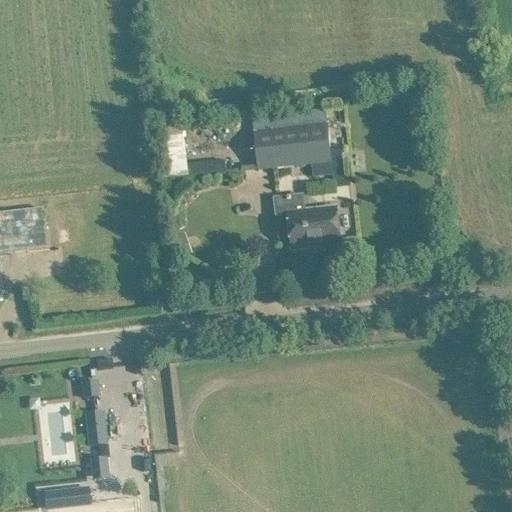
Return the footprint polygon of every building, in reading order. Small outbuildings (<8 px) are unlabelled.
[(334,182),(345,181),(342,149),(331,150),(327,110),(252,117),(258,171),(312,165),(313,178),(333,176),(334,182)] [(181,116),(156,119),(158,139),(183,136),(181,116)] [(185,153),(161,156),(163,177),(164,181),(188,178),(187,166),(185,153)] [(304,196),(273,200),(275,219),(288,217),(289,229),(291,249),(319,245),(319,249),(341,246),(338,226),(336,207),(306,210),(304,196)] [(54,230),(52,209),(0,214),(0,254),(50,248),(48,231),(54,230)] [(181,236),(171,239),(178,259),(188,256),(181,236)] [(98,371),(113,369),(112,361),(97,363),(98,371)] [(98,382),(84,383),(86,400),(92,399),(100,399),(99,393),(98,382)] [(172,396),(156,398),(161,444),(177,442),(172,396)] [(91,448),(101,447),(108,446),(104,413),(88,414),(89,426),(91,448)] [(108,446),(101,447),(102,459),(109,458),(108,446)] [(93,468),(107,467),(107,459),(102,459),(93,460),(93,468)]
